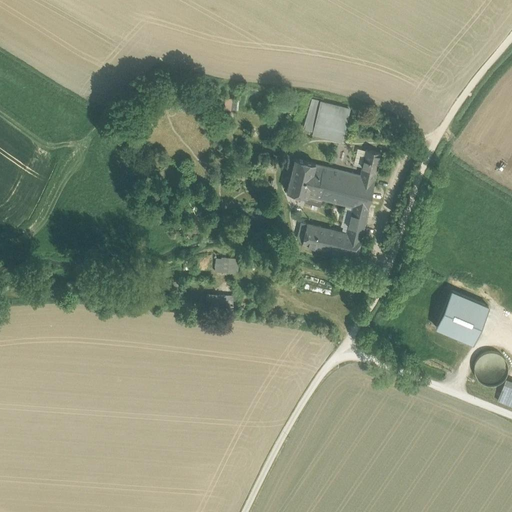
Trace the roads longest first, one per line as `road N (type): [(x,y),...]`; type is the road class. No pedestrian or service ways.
road 1 (unclassified): [(244,511),(313,381),(341,349),(511,424)]
road 2 (track): [(341,349),(383,284),(454,105),(511,35)]
